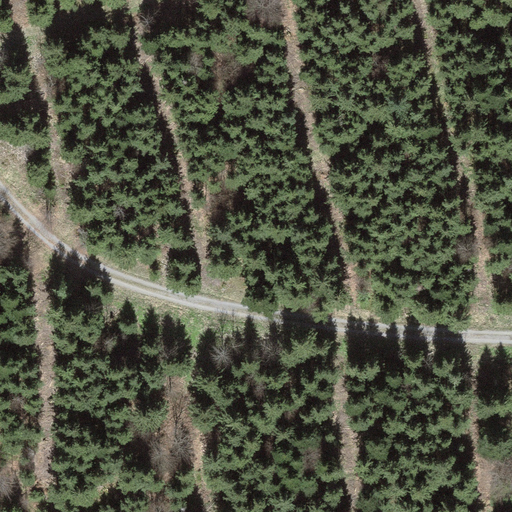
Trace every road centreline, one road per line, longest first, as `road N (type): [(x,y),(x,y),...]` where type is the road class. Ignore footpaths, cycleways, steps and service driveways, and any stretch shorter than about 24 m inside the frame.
road 1 (track): [(511,338),(335,324),(168,294),(64,255),(0,194)]
road 2 (track): [(0,32),(131,0)]
